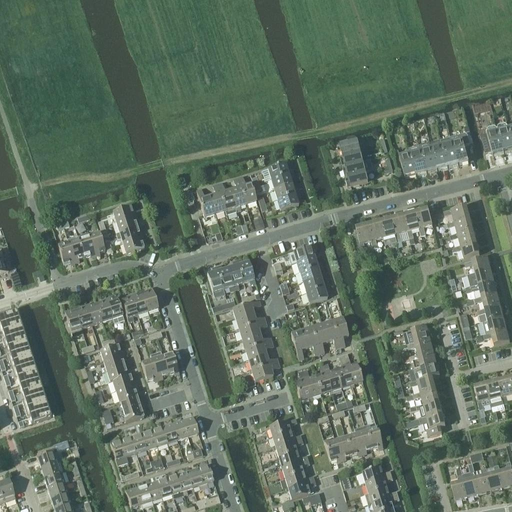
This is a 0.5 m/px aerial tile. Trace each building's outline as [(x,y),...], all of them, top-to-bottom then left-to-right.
[(504,156),(511,153),(511,144),(508,130),(508,127),(506,125),(504,125),(499,126),(498,128),(498,130),(497,130),(498,133),(504,156)] [(491,151),(493,158),(504,156),(498,133),(497,130),(496,128),(493,128),(489,129),(487,130),(487,133),(488,136),(480,137),(484,152),(491,151)] [(468,135),(451,140),(458,167),(469,165),(465,148),(470,146),(468,135)] [(342,153),(343,158),(361,154),(357,141),(356,139),(355,138),(353,138),(347,140),(349,146),(337,149),(339,153),(342,153)] [(451,140),(441,143),(448,170),(458,167),(451,140)] [(441,143),(430,146),(437,173),(448,170),(441,143)] [(420,148),(421,153),(427,176),(437,173),(430,146),(420,148)] [(421,153),(410,156),(416,179),(427,176),(421,153)] [(343,158),(340,159),(343,169),(363,164),(361,154),(343,158)] [(405,181),(416,179),(410,156),(399,159),(405,181)] [(345,179),(366,174),(363,164),(343,169),(345,179)] [(267,171),(270,182),(293,175),(292,170),(287,172),(285,166),(267,171)] [(393,173),(391,167),(387,168),(383,169),(385,176),(389,175),(393,173)] [(369,184),(366,174),(345,179),(346,183),(349,182),(351,189),(369,184)] [(293,175),(270,182),(274,192),(292,186),(290,179),(294,178),(293,175)] [(242,179),(237,180),(248,213),(249,212),(248,209),(248,207),(256,204),(251,186),(245,187),(242,179)] [(247,213),(248,213),(237,180),(232,182),(235,190),(230,192),(237,215),(241,213),(240,209),(244,208),(246,207),(247,213)] [(217,187),(226,218),(237,215),(230,192),(224,194),(222,185),(217,187)] [(275,197),(277,202),(300,195),(298,192),(294,193),(292,186),(274,192),(274,193),(272,194),(273,198),(275,197)] [(225,218),(226,218),(217,187),(212,188),(215,197),(209,198),(216,219),(217,219),(216,217),(223,214),(224,216),(225,218)] [(214,220),(216,219),(209,198),(204,200),(201,192),(196,193),(205,222),(207,222),(206,220),(214,217),(214,220)] [(301,199),(300,195),(277,202),(280,213),(298,207),(296,201),(301,199)] [(445,218),(452,216),(454,224),(454,225),(470,221),(467,208),(451,213),(451,212),(444,214),(445,218)] [(112,215),(116,225),(137,219),(135,215),(133,216),(131,209),(112,215)] [(424,229),(433,227),(429,211),(417,215),(421,230),(420,231),(422,238),(426,237),(424,229)] [(417,215),(405,218),(409,234),(407,234),(409,241),(411,247),(415,246),(412,233),(420,231),(421,230),(417,215)] [(395,237),(397,244),(409,241),(407,234),(409,234),(405,218),(392,221),(397,237),(395,237)] [(138,222),(137,219),(116,225),(119,235),(137,230),(135,223),(138,222)] [(253,222),(256,231),(264,229),(261,220),(253,222)] [(397,244),(395,237),(397,237),(392,221),(380,224),(385,240),(383,240),(385,248),(397,244)] [(473,233),(470,221),(454,225),(454,224),(443,227),(445,231),(455,228),(457,236),(457,237),(473,233)] [(368,227),(372,243),(371,243),(373,251),(378,250),(376,242),(383,240),(385,240),(380,224),(368,227)] [(364,245),(371,243),(372,243),(368,227),(356,231),(357,236),(352,238),(355,251),(360,249),(361,254),(366,253),(364,245)] [(238,237),(243,235),(241,228),(235,230),(238,237)] [(140,236),(137,230),(119,235),(119,236),(116,237),(118,242),(121,241),(122,246),(143,239),(142,235),(140,236)] [(477,245),(473,233),(457,237),(457,236),(446,239),(448,243),(458,240),(460,248),(461,249),(477,245)] [(99,236),(89,239),(95,259),(99,258),(98,256),(105,254),(99,236)] [(73,244),(68,245),(75,266),(78,264),(78,262),(84,260),(78,238),(72,240),(73,244)] [(79,242),(78,238),(84,260),(91,258),(92,260),(95,259),(89,239),(79,242)] [(142,244),(144,243),(143,239),(122,246),(126,256),(144,251),(142,244)] [(71,267),(75,266),(68,245),(63,247),(62,243),(57,245),(64,267),(70,265),(71,267)] [(460,248),(453,250),(454,255),(462,253),(464,261),(480,257),(477,245),(461,249),(460,248)] [(291,267),(296,265),(314,259),(313,254),(317,252),(316,247),(287,256),(291,267)] [(1,251),(0,251),(0,276),(8,274),(1,251)] [(296,265),(299,275),(322,268),(321,263),(316,265),(314,259),(296,265)] [(475,275),(475,276),(491,272),(488,260),(472,264),(472,263),(464,265),(466,270),(473,268),(475,275)] [(240,262),(237,263),(243,285),(249,284),(250,287),(255,285),(248,264),(241,266),(240,262)] [(233,264),(234,268),(228,270),(235,293),(240,292),(238,287),(243,285),(237,263),(233,264)] [(220,268),(216,269),(223,292),(228,290),(230,295),(235,293),(228,270),(221,272),(220,268)] [(324,273),(322,268),(299,275),(303,286),(321,280),(319,274),(324,273)] [(218,293),(223,292),(216,269),(212,270),(214,274),(207,276),(211,292),(210,292),(211,295),(212,295),(214,301),(220,299),(218,293)] [(469,282),(476,280),(478,287),(479,288),(494,284),(491,272),(475,276),(475,275),(468,277),(469,282)] [(322,285),(321,280),(303,286),(306,296),(328,289),(327,284),(322,285)] [(494,284),(479,288),(478,287),(471,289),(472,294),(479,292),(481,299),(482,300),(498,296),(494,284)] [(325,295),(330,293),(328,289),(306,296),(309,306),(327,301),(325,295)] [(148,291),(148,294),(142,296),(148,315),(158,311),(151,290),(148,291)] [(134,295),(131,297),(137,318),(148,315),(142,296),(135,298),(134,295)] [(258,296),(248,299),(249,304),(260,301),(258,296)] [(498,296),(482,300),(481,299),(474,301),(466,303),(467,308),(483,304),(485,311),(485,312),(501,308),(498,296)] [(137,318),(131,297),(127,298),(128,301),(121,303),(128,326),(139,322),(137,318)] [(110,302),(109,300),(106,301),(112,322),(114,327),(124,324),(117,300),(110,302)] [(103,304),(96,306),(102,325),(112,322),(106,301),(102,302),(103,304)] [(233,314),(235,322),(254,317),(252,311),(260,309),(259,304),(230,312),(231,314),(233,314)] [(90,308),(89,306),(85,307),(91,328),(102,325),(96,306),(90,308)] [(82,311),(75,313),(82,336),(83,336),(81,332),(91,328),(85,307),(81,308),(82,311)] [(477,313),(478,318),(486,316),(488,323),(488,324),(504,320),(501,308),(485,312),(485,311),(477,313)] [(16,312),(0,317),(0,325),(19,320),(16,312)] [(72,340),(82,336),(75,313),(69,315),(68,312),(64,314),(71,335),(72,340)] [(238,330),(236,331),(237,333),(265,324),(264,320),(255,322),(254,317),(235,322),(238,330)] [(19,320),(0,325),(0,328),(2,334),(21,328),(19,320)] [(333,321),(331,321),(340,350),(345,349),(343,340),(348,339),(342,320),(333,323),(333,321)] [(483,324),(486,336),(491,335),(491,336),(507,332),(504,320),(488,324),(488,323),(483,324)] [(335,352),(340,350),(331,321),(329,322),(330,324),(322,327),(327,345),(332,343),(335,352)] [(239,334),(242,343),(260,337),(258,332),(267,329),(265,324),(237,333),(237,335),(239,334)] [(148,335),(154,333),(152,328),(151,326),(146,328),(148,335)] [(324,355),(322,347),(327,345),(322,327),(312,330),(311,328),(310,328),(319,357),(324,355)] [(21,328),(2,334),(4,341),(24,335),(21,328)] [(315,358),(319,357),(310,328),(309,328),(309,331),(301,333),(306,351),(312,350),(315,358)] [(410,346),(414,345),(415,346),(431,342),(427,329),(411,333),(407,334),(410,346)] [(469,329),(463,330),(466,342),(473,341),(469,329)] [(492,340),(494,349),(510,344),(507,332),(491,336),(491,335),(486,336),(483,337),(484,337),(478,339),(479,343),(492,340)] [(304,362),(301,353),(306,351),(301,333),(292,336),(292,334),(290,334),(290,336),(299,363),(304,362)] [(4,341),(2,342),(5,350),(7,350),(7,349),(26,343),(24,335),(4,341)] [(130,341),(129,336),(118,339),(120,344),(130,341)] [(244,351),(242,352),(243,354),(272,345),(270,340),(261,343),(260,337),(242,343),(244,351)] [(410,346),(407,347),(408,351),(416,349),(418,357),(418,358),(434,354),(431,342),(415,346),(414,345),(410,346)] [(26,343),(7,349),(7,350),(9,356),(9,357),(29,350),(26,343)] [(245,355),(248,364),(266,358),(265,352),(273,350),(272,345),(243,354),(243,355),(245,355)] [(120,354),(118,348),(99,354),(102,360),(120,354)] [(9,356),(7,357),(9,365),(31,358),(29,350),(9,357),(9,356)] [(122,360),(123,362),(125,361),(123,354),(120,355),(120,354),(102,360),(104,366),(122,360)] [(161,354),(150,357),(158,383),(162,382),(161,379),(168,377),(162,358),(161,354)] [(414,363),(415,370),(421,369),(421,370),(437,366),(434,354),(418,358),(418,357),(410,359),(404,361),(405,365),(414,363)] [(172,355),(162,358),(168,377),(174,375),(175,378),(179,376),(172,355)] [(350,368),(347,356),(343,357),(353,390),(354,389),(354,387),(362,384),(357,366),(350,368)] [(155,384),(158,383),(150,357),(151,362),(141,365),(147,384),(154,382),(155,384)] [(341,371),(336,372),(341,391),(350,388),(350,391),(353,390),(343,357),(338,359),(341,371)] [(31,358),(9,365),(12,373),(34,366),(31,358)] [(249,372),(249,375),(278,366),(277,361),(268,363),(266,358),(248,364),(251,372),(249,372)] [(122,360),(104,366),(105,372),(124,366),(123,362),(122,360)] [(34,366),(12,373),(14,381),(17,380),(17,379),(36,373),(34,366)] [(124,366),(105,372),(107,379),(126,373),(124,366)] [(280,370),(278,366),(249,375),(250,376),(252,375),(254,383),(248,385),(249,389),(256,387),(255,384),(273,379),(271,373),(280,370)] [(330,374),(327,366),(323,367),(332,396),(334,396),(333,393),(341,391),(336,372),(330,374)] [(415,375),(417,383),(418,383),(433,380),(440,378),(437,366),(421,370),(421,369),(415,370),(413,371),(414,371),(410,372),(410,373),(411,376),(415,375)] [(321,377),(315,379),(321,397),(329,395),(330,397),(332,396),(323,367),(318,369),(321,377)] [(307,372),(302,374),(311,403),(313,402),(312,400),(321,397),(315,379),(309,380),(307,372)] [(36,373),(17,379),(17,380),(19,387),(39,381),(36,373)] [(131,378),(129,374),(127,375),(126,373),(107,379),(110,385),(112,384),(131,378)] [(309,403),(311,403),(302,374),(298,375),(300,383),(294,385),(300,404),(308,401),(309,403)] [(131,378),(112,384),(114,391),(133,385),(133,384),(131,378)] [(414,388),(418,387),(420,395),(420,396),(436,391),(433,380),(418,383),(417,383),(412,384),(410,385),(406,386),(407,390),(411,389),(414,388)] [(511,384),(511,380),(510,380),(499,383),(503,399),(506,411),(509,410),(508,406),(506,398),(511,396),(511,384)] [(39,381),(19,387),(22,395),(41,388),(39,381)] [(499,383),(486,386),(490,402),(490,403),(491,407),(491,406),(495,422),(498,422),(496,413),(506,411),(503,399),(499,383)] [(135,392),(137,391),(135,384),(133,384),(133,385),(114,391),(116,398),(135,392)] [(490,402),(486,386),(474,390),(478,405),(478,406),(480,413),(484,412),(483,408),(491,407),(490,403),(490,402)] [(41,388),(22,395),(24,402),(43,396),(41,388)] [(408,403),(421,399),(423,407),(423,408),(439,404),(439,403),(436,391),(420,396),(420,395),(407,398),(407,399),(408,403)] [(135,392),(116,398),(119,405),(137,399),(135,392)] [(24,402),(22,403),(24,411),(46,404),(43,396),(24,402)] [(137,399),(119,405),(121,411),(139,405),(139,404),(137,399)] [(142,413),(144,412),(141,403),(139,404),(139,405),(121,411),(123,418),(141,412),(142,413)] [(46,404),(24,411),(27,419),(29,418),(48,412),(46,404)] [(421,420),(426,419),(427,420),(443,416),(439,404),(423,408),(423,407),(412,410),(413,414),(419,413),(421,420)] [(48,412),(29,418),(32,426),(51,419),(48,412)] [(123,418),(125,425),(144,419),(142,413),(141,412),(123,418)] [(442,435),(441,429),(446,428),(443,416),(427,420),(426,419),(421,420),(415,422),(415,423),(416,426),(420,425),(421,427),(422,427),(424,434),(427,433),(429,439),(442,435)] [(318,426),(329,423),(327,418),(317,421),(318,426)] [(193,419),(182,423),(188,440),(198,436),(193,419)] [(269,431),(272,440),(290,434),(289,429),(297,426),(295,421),(267,430),(268,432),(269,431)] [(188,440),(182,423),(172,426),(177,443),(188,440)] [(172,426),(162,429),(167,446),(177,443),(172,426)] [(379,452),(383,451),(376,430),(370,432),(369,427),(365,428),(372,452),(378,450),(379,452)] [(354,432),(355,436),(362,457),(366,456),(365,454),(372,452),(365,428),(354,432)] [(167,446),(162,429),(151,433),(157,450),(167,446)] [(151,433),(141,436),(146,453),(157,450),(151,433)] [(290,434),(272,440),(275,448),(273,449),(273,451),(301,442),(300,437),(292,440),(290,434)] [(146,453),(141,436),(131,439),(136,456),(146,453)] [(355,436),(345,439),(351,458),(357,456),(358,458),(362,457),(355,436)] [(131,439),(120,443),(128,465),(127,459),(136,456),(131,439)] [(345,439),(334,443),(341,464),(345,462),(344,460),(351,458),(345,439)] [(337,465),(341,464),(334,443),(329,444),(328,441),(323,443),(330,465),(337,462),(337,465)] [(276,452),(278,460),(297,455),(295,449),(303,447),(301,442),(273,451),(274,452),(276,452)] [(117,469),(128,465),(120,443),(110,446),(115,463),(117,469)] [(43,458),(37,460),(41,470),(60,464),(55,450),(41,454),(43,458)] [(484,462),(482,454),(470,457),(472,465),(484,462)] [(281,469),(279,469),(280,471),(308,463),(306,458),(298,460),(297,455),(278,460),(281,469)] [(498,467),(497,461),(496,457),(488,460),(490,469),(498,467)] [(160,461),(150,465),(152,470),(153,474),(164,471),(160,461)] [(282,472),(285,481),(303,475),(301,470),(309,467),(308,463),(280,471),(280,473),(282,472)] [(62,475),(63,474),(60,464),(41,470),(44,481),(62,475)] [(501,475),(499,475),(504,491),(505,491),(511,488),(511,472),(511,470),(510,464),(506,465),(508,473),(501,475)] [(465,484),(464,485),(468,500),(469,500),(480,497),(475,481),(477,481),(475,474),(474,474),(472,466),(468,467),(470,475),(472,482),(465,484)] [(208,467),(198,470),(204,491),(208,490),(207,486),(213,484),(208,467)] [(499,468),(487,471),(489,478),(487,478),(492,494),(493,494),(504,491),(499,475),(501,475),(499,468)] [(204,491),(198,470),(187,474),(193,491),(199,489),(200,493),(204,491)] [(362,486),(362,487),(391,478),(390,473),(382,476),(380,470),(361,475),(364,486),(362,486)] [(460,485),(451,488),(455,504),(468,500),(464,485),(465,484),(463,477),(462,477),(460,471),(456,472),(460,485)] [(477,481),(475,481),(480,497),(481,497),(492,494),(487,478),(489,478),(487,471),(482,472),(484,479),(477,481)] [(187,474),(177,477),(184,498),(188,497),(186,493),(193,491),(187,474)] [(65,485),(62,475),(44,481),(47,491),(65,485)] [(285,490),(286,492),(314,483),(313,479),(305,481),(303,475),(285,481),(287,489),(285,490)] [(173,501),(184,498),(177,477),(167,480),(172,497),(173,501)] [(391,478),(362,487),(363,489),(365,488),(368,496),(386,491),(385,485),(387,484),(393,482),(391,478)] [(167,480),(156,483),(162,501),(172,497),(167,480)] [(345,480),(339,482),(339,484),(340,486),(342,493),(348,491),(346,484),(345,480)] [(9,482),(0,485),(0,488),(5,505),(16,502),(9,482)] [(162,501),(156,483),(146,487),(151,504),(162,501)] [(316,488),(314,483),(286,492),(287,494),(288,493),(291,502),(309,496),(308,490),(316,488)] [(51,501),(68,495),(65,485),(47,491),(51,501)] [(146,487),(135,490),(141,507),(151,504),(146,487)] [(131,510),(141,507),(135,490),(125,493),(131,510)] [(368,496),(364,497),(367,508),(398,499),(396,494),(391,495),(388,496),(386,491),(368,496)] [(72,506),(68,495),(51,501),(54,511),(72,506)] [(318,496),(308,499),(309,504),(310,508),(321,505),(318,496)] [(398,499),(367,508),(368,511),(390,511),(393,511),(391,505),(393,505),(399,503),(398,499)]
